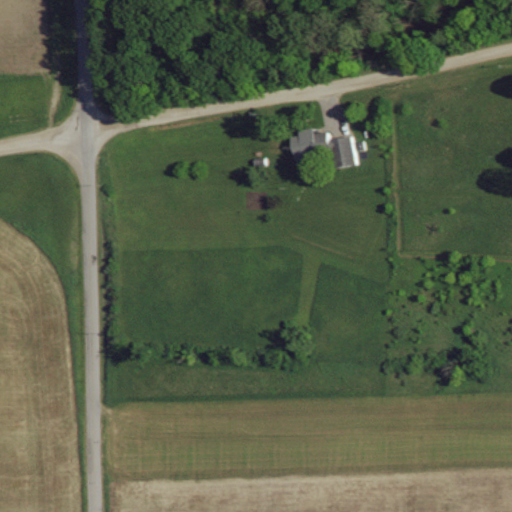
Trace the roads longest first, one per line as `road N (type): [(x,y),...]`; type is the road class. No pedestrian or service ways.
road 1 (residential): [(511,48),(0,150)]
road 2 (tertiary): [(95,511),(82,0)]
